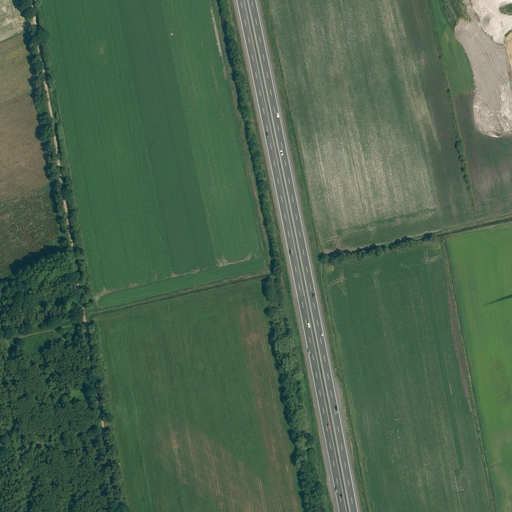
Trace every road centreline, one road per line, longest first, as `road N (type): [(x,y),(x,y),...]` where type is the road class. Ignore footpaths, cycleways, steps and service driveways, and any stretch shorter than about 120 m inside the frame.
road 1 (motorway): [(239,0),(342,511)]
road 2 (motorway): [(353,511),(251,0)]
road 3 (track): [(30,0),(119,511)]
